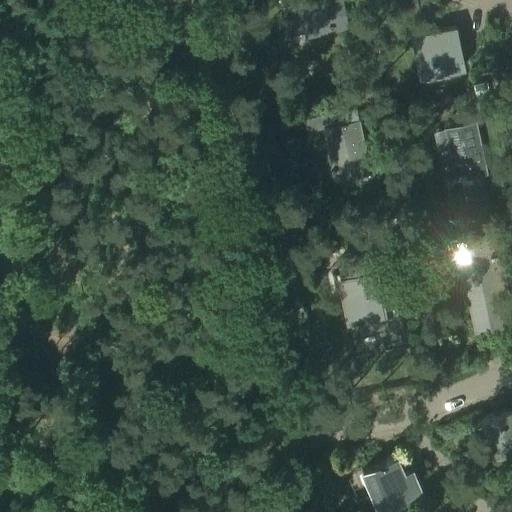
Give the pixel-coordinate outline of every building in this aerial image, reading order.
[(347,26),(341,0),(311,0),(283,6),(285,13),(283,13),(284,18),(286,18),(289,32),(304,29),(305,34),(347,26)] [(455,25),(411,34),(419,75),(463,65),(461,52),(455,53),(453,41),(458,39),(455,25)] [(474,80),(476,94),(490,92),(488,78),(474,80)] [(341,109),(303,118),(306,130),(323,127),(332,166),(330,166),(331,171),(333,170),(334,178),(353,174),(352,171),(367,168),(368,171),(369,171),(358,118),(345,121),(345,119),(343,120),(341,109)] [(475,121),(445,127),(433,130),(436,145),(448,142),(456,178),(486,172),(486,171),(482,172),(477,148),(480,147),(475,121)] [(511,192),(497,195),(500,208),(511,205),(511,192)] [(480,312),(482,325),(505,320),(496,277),(500,276),(494,250),(495,250),(495,247),(491,248),(489,240),(469,245),(471,254),(462,255),(474,313),(480,312)] [(373,267),(368,268),(365,252),(339,258),(342,274),(339,275),(339,276),(344,275),(349,299),(344,300),(348,319),(356,317),(356,319),(361,318),(360,316),(383,312),(379,293),(381,293),(380,289),(378,289),(373,267)] [(511,404),(480,417),(495,454),(511,447),(511,404)] [(362,469),(379,508),(421,491),(412,468),(404,471),(397,455),(362,469)]
